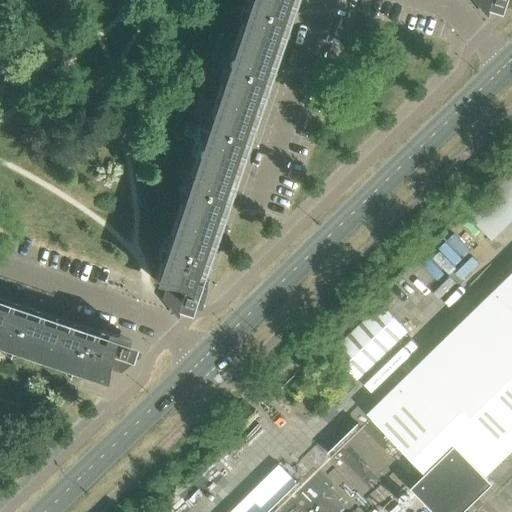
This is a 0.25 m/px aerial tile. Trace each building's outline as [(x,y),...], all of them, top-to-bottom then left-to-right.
[(188,304),(290,0),(248,0),(185,189),(185,191),(181,201),(155,279),(169,284),(164,299),(173,309),(181,301),(188,304)] [(497,3),(498,0),(473,0),(482,8),(489,0),(497,3)] [(482,471),(511,441),(511,284),(501,295),(410,384),(374,419),(427,473),(456,444),(482,471)] [(125,346),(0,303),(0,345),(9,349),(12,350),(23,353),(100,380),(105,366),(120,371),(131,362),(123,354),(125,346)] [(436,511),(464,511),(494,483),(482,471),(456,444),(427,473),(412,487),(436,511)]
